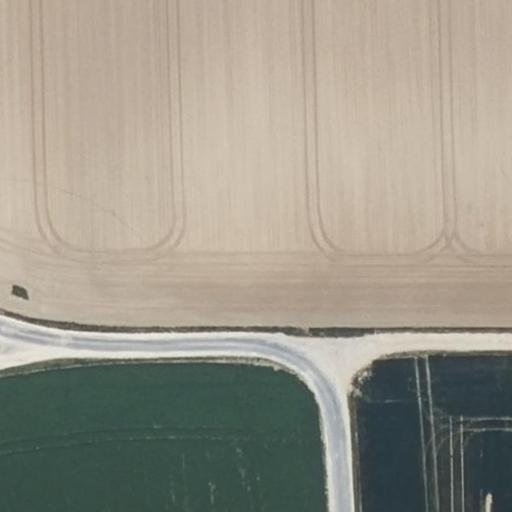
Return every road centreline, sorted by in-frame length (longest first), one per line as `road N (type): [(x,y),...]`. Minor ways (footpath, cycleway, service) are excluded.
road 1 (unclassified): [(342,511),(337,417),(323,376),(305,356),(254,344),(49,342)]
road 2 (track): [(511,340),(372,341),(313,363)]
